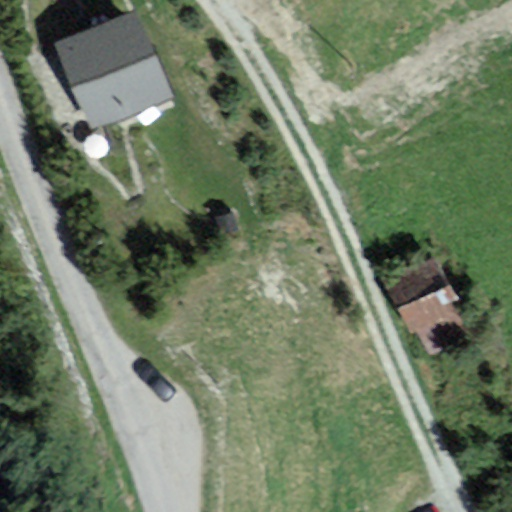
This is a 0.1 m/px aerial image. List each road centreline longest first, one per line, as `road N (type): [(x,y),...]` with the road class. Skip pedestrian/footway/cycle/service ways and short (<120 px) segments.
road 1 (residential): [(460,511),(274,98),(211,0)]
road 2 (unclassified): [(166,511),(146,423),(37,230),(0,133)]
